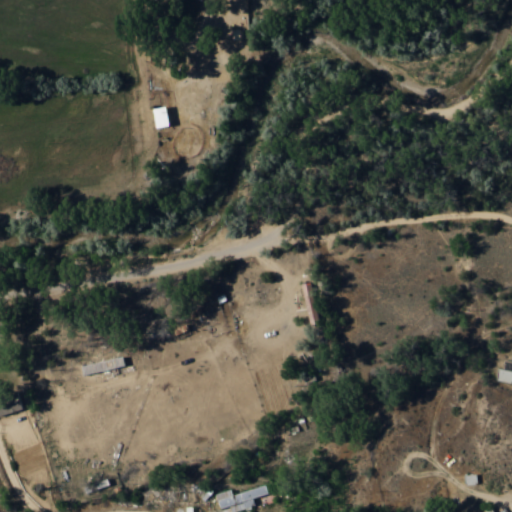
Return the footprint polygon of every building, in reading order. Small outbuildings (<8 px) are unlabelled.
[(158,127),(172,124),(168,105),(154,108),(158,127)] [(313,281),(301,283),(309,323),(321,320),(313,281)] [(497,379),(511,382),(511,376),(511,359),(506,359),(504,367),(499,366),(497,379)] [(0,415),(23,407),(17,390),(0,395),(0,415)] [(478,482),(477,473),(465,474),(466,484),(478,482)]
